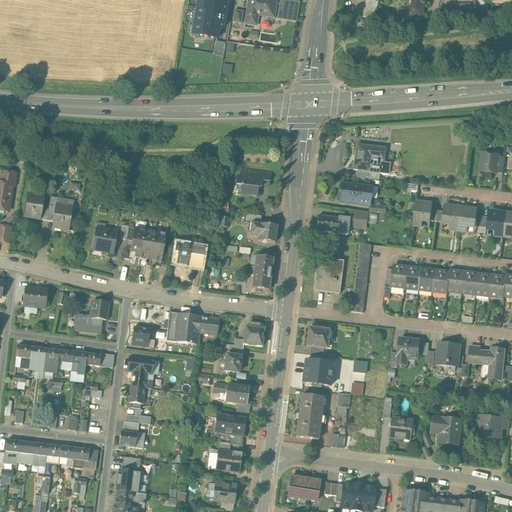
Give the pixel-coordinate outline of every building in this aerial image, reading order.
[(199,0),(199,3),(196,2),(190,37),(218,41),(220,31),(223,31),(227,0),(199,0)] [(276,0),(247,0),(243,25),(256,27),(258,16),(274,18),(276,0)] [(301,3),(287,0),(280,0),(277,19),(297,23),(301,3)] [(377,2),(366,0),(362,18),(374,20),(377,2)] [(470,4),(446,6),(447,16),(471,15),(470,4)] [(412,7),(409,6),(407,20),(422,18),(423,9),(412,7)] [(243,12),(234,11),(232,23),(241,24),(243,12)] [(232,53),(234,44),(226,42),(224,51),(232,53)] [(384,149),(357,146),(354,170),(369,171),(370,171),(376,172),(377,163),(371,163),(371,158),(383,159),(384,149)] [(499,156),(483,154),(481,172),(497,174),(497,173),(499,157),(499,156)] [(397,175),(399,160),(390,158),(388,174),(397,175)] [(259,173),(242,170),(241,177),(237,176),(236,185),(241,186),(241,187),(242,187),(241,194),(256,196),(257,188),(260,189),(261,185),(262,179),(259,179),(259,173)] [(16,174),(1,172),(0,181),(0,210),(8,212),(12,186),(14,187),(16,174)] [(270,174),(259,173),(259,179),(262,179),(261,185),(268,186),(268,182),(269,182),(270,174)] [(371,187),(341,184),(339,203),(349,204),(369,206),(370,196),(371,187)] [(413,185),(406,184),(404,195),(411,196),(413,185)] [(44,197),(27,194),(23,217),(41,220),(42,209),(44,197)] [(432,204),(415,202),(413,226),(422,227),(423,218),(431,219),(432,210),(432,204)] [(73,208),(55,205),(54,211),(52,222),(51,228),(69,231),(73,208)] [(461,208),(444,206),(444,212),(443,220),(450,221),(449,231),(458,232),(461,208)] [(477,210),(461,208),(458,232),(467,233),(468,223),(476,224),(477,216),(477,210)] [(506,213),(489,211),(489,217),(488,226),(495,227),(494,236),(503,237),(506,213)] [(367,214),(349,212),(348,220),(347,228),(348,228),(365,230),(367,214)] [(511,214),(506,213),(503,237),(511,238),(511,237),(511,214)] [(339,219),(318,216),(316,232),(337,234),(337,235),(347,236),(348,228),(347,228),(348,220),(339,218),(339,219)] [(228,219),(221,218),(220,227),(227,228),(228,219)] [(277,227),(260,225),(251,224),(250,233),(259,234),(258,241),(275,243),(277,227)] [(119,240),(126,241),(128,227),(121,226),(119,240)] [(11,228),(5,227),(2,242),(9,244),(11,228)] [(134,228),(128,227),(126,241),(132,242),(134,229),(134,228)] [(145,231),(134,229),(132,242),(131,247),(130,257),(140,258),(145,231)] [(116,233),(95,230),(92,250),(93,250),(93,248),(101,249),(101,252),(113,254),(116,233)] [(155,232),(145,231),(140,258),(151,260),(155,232)] [(166,234),(155,232),(151,260),(161,262),(163,252),(166,234)] [(204,248),(177,244),(173,265),(174,265),(175,262),(193,265),(193,268),(201,269),(204,248)] [(131,247),(125,246),(123,259),(130,260),(130,257),(131,247)] [(169,253),(163,252),(161,262),(160,265),(167,266),(169,253)] [(273,259),(256,257),(255,258),(252,257),(251,265),(254,265),(253,273),(271,275),(273,259)] [(343,261),(318,258),(313,291),(339,295),(343,261)] [(407,269),(393,267),(393,270),(391,282),(391,286),(405,288),(407,269)] [(422,270),(407,269),(405,288),(419,290),(422,270)] [(436,272),(422,270),(419,290),(433,292),(436,272)] [(449,274),(436,272),(433,292),(447,293),(447,291),(450,274),(449,274)] [(464,274),(450,272),(449,274),(450,274),(447,291),(462,293),(464,274)] [(271,275),(253,273),(251,289),(269,291),(271,275)] [(478,275),(464,274),(462,293),(476,295),(478,275)] [(492,277),(478,275),(476,295),(490,297),(492,277)] [(506,279),(492,277),(490,297),(504,298),(504,296),(506,279)] [(47,291),(25,289),(23,306),(45,309),(47,291)] [(108,304),(92,302),(90,317),(90,319),(103,321),(106,321),(108,304)] [(208,319),(169,314),(168,321),(168,322),(168,329),(166,342),(198,346),(199,334),(216,336),(218,320),(216,320),(216,317),(208,316),(208,319)] [(103,321),(90,319),(90,317),(74,315),(72,332),(101,335),(103,321)] [(258,326),(248,325),(248,328),(245,327),(243,340),(243,345),(262,347),(264,330),(258,329),(258,326)] [(325,327),(313,325),(313,329),(309,329),(307,347),(311,347),(324,349),(326,349),(328,331),(324,331),(325,327)] [(150,330),(133,328),(131,347),(147,349),(150,330)] [(243,340),(235,339),(234,346),(234,350),(242,351),(243,345),(243,340)] [(420,342),(399,340),(397,354),(397,358),(398,358),(418,360),(420,342)] [(459,346),(439,344),(437,366),(456,368),(459,346)] [(32,348),(18,346),(17,357),(22,358),(31,359),(32,348)] [(324,349),(311,347),(310,355),(323,357),(324,349)] [(504,351),(492,349),(491,353),(480,352),(480,348),(470,347),(469,364),(490,366),(489,379),(501,381),(504,351)] [(46,349),(32,348),(31,359),(30,364),(29,370),(43,372),(46,349)] [(59,351),(46,349),(43,372),(57,374),(58,363),(59,351)] [(73,353),(59,351),(58,363),(72,364),(73,353)] [(435,353),(428,352),(426,365),(433,365),(435,353)] [(87,354),(73,353),(72,364),(85,366),(87,354)] [(397,354),(391,353),(389,368),(397,369),(398,358),(397,358),(397,354)] [(100,356),(87,354),(85,366),(99,367),(100,356)] [(161,357),(143,355),(142,360),(152,362),(159,363),(160,363),(161,357)] [(114,358),(100,356),(99,367),(112,369),(114,358)] [(240,357),(226,356),(224,372),(239,374),(240,357)] [(142,360),(130,359),(128,372),(132,373),(132,372),(147,374),(147,375),(150,375),(151,372),(152,362),(142,360)] [(333,365),(305,361),(302,383),(330,387),(333,365)] [(366,363),(354,361),(352,373),(365,374),(366,363)] [(85,366),(72,364),(71,371),(84,373),(85,366)] [(469,366),(462,365),(461,378),(468,378),(469,366)] [(147,374),(132,372),(132,373),(130,388),(145,390),(150,390),(151,383),(146,382),(147,375),(147,374)] [(25,377),(19,377),(19,382),(18,383),(18,388),(24,389),(24,386),(29,386),(30,381),(25,380),(25,377)] [(364,385),(351,384),(350,396),(362,397),(364,385)] [(98,386),(92,385),(90,397),(101,398),(102,392),(97,391),(98,386)] [(248,389),(214,385),(213,393),(226,395),(225,402),(246,405),(248,389)] [(145,390),(130,388),(128,403),(131,404),(141,405),(143,405),(145,390)] [(350,396),(338,394),(336,408),(348,409),(350,396)] [(323,399),(301,396),(295,438),(318,441),(323,399)] [(390,420),(392,405),(385,404),(383,419),(390,420)] [(24,413),(16,412),(14,424),(22,425),(24,413)] [(139,417),(127,415),(126,422),(138,424),(139,417)] [(50,417),(43,416),(42,427),(49,428),(50,417)] [(245,419),(217,416),(215,434),(230,436),(242,437),(243,437),(245,419)] [(502,420),(479,417),(477,437),(485,438),(484,442),(500,444),(502,429),(503,420),(502,420)] [(510,418),(502,417),(502,420),(503,420),(502,429),(509,430),(510,418)] [(461,422),(434,418),(432,433),(441,434),(440,444),(458,446),(461,422)] [(76,420),(69,419),(68,430),(75,431),(76,420)] [(84,432),(86,420),(80,419),(78,431),(84,432)] [(413,422),(392,420),(390,437),(411,440),(413,422)] [(126,422),(124,422),(122,432),(137,434),(138,434),(139,424),(138,424),(126,422)] [(122,432),(121,432),(119,447),(118,447),(117,450),(123,451),(124,447),(135,448),(142,449),(144,435),(138,434),(137,434),(122,432)] [(428,446),(430,446),(428,432),(419,433),(423,458),(429,457),(428,446)] [(441,434),(432,433),(430,442),(440,444),(441,434)] [(345,436),(333,435),(331,448),(343,449),(345,436)] [(242,437),(230,436),(229,445),(230,445),(241,447),(242,437)] [(21,442),(7,441),(5,452),(18,454),(19,454),(21,442)] [(34,444),(21,442),(19,454),(33,455),(34,444)] [(48,446),(34,444),(33,455),(32,466),(39,466),(38,475),(44,475),(45,467),(47,457),(48,446)] [(229,445),(217,444),(216,452),(218,452),(229,453),(230,445),(229,445)] [(61,447),(48,446),(47,457),(60,459),(61,447)] [(75,449),(61,447),(60,459),(73,460),(75,449)] [(89,450),(75,449),(73,460),(83,462),(87,462),(89,450)] [(97,451),(89,450),(87,462),(96,463),(97,451)] [(229,453),(218,452),(218,455),(216,470),(216,471),(239,473),(241,455),(229,453)] [(218,455),(210,454),(208,469),(207,471),(209,471),(210,470),(216,470),(218,455)] [(83,462),(73,460),(72,468),(82,470),(83,462)] [(95,471),(96,463),(87,462),(83,462),(82,470),(95,471)] [(134,478),(119,476),(117,491),(132,493),(134,478)] [(319,482),(309,480),(309,482),(301,480),(301,479),(291,477),(287,497),(295,499),(294,504),(297,504),(298,499),(305,500),(304,506),(308,506),(309,501),(316,502),(319,482)] [(86,480),(80,480),(79,486),(78,495),(78,496),(84,497),(86,480)] [(230,485),(215,483),(214,492),(205,491),(204,500),(221,503),(234,504),(236,489),(229,488),(230,485)] [(337,485),(325,483),(324,495),(336,497),(337,485)] [(343,486),(337,485),(336,497),(335,503),(341,503),(343,486)] [(353,486),(343,485),(343,486),(341,503),(340,508),(350,509),(350,510),(356,511),(359,485),(353,485),(353,486)] [(375,488),(365,487),(366,486),(359,485),(356,511),(362,511),(363,511),(370,511),(371,511),(373,507),(375,489),(375,488)] [(386,491),(375,489),(373,507),(384,509),(386,491)] [(132,493),(117,491),(117,492),(115,507),(114,506),(113,511),(134,511),(135,510),(135,509),(130,509),(131,503),(141,504),(141,505),(143,505),(144,504),(145,504),(146,495),(132,493)] [(481,511),(483,504),(459,502),(459,503),(427,499),(427,495),(404,492),(401,511),(481,511)] [(511,500),(511,499),(497,496),(495,503),(511,507),(511,500)] [(41,501),(35,500),(33,511),(39,511),(41,503),(41,501)] [(141,504),(131,503),(130,509),(135,509),(135,510),(147,511),(147,507),(145,507),(145,504),(144,504),(143,505),(141,505),(141,504)] [(234,504),(221,503),(220,510),(233,511),(234,504)]
